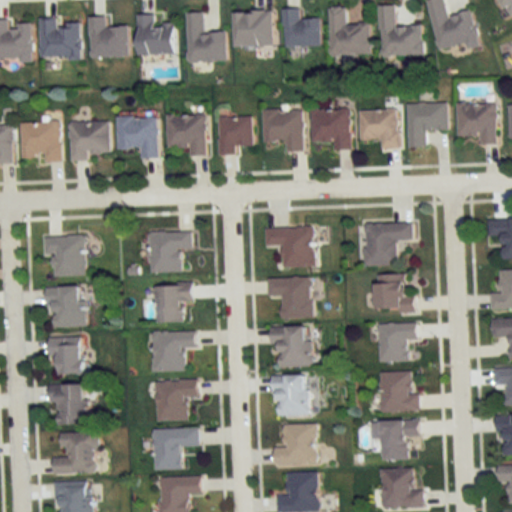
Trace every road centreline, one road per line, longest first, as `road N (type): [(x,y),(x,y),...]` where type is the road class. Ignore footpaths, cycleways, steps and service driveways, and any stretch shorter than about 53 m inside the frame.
road 1 (residential): [(0,201),(511,179)]
road 2 (residential): [(463,511),(450,182)]
road 3 (residential): [(239,511),(229,192)]
road 4 (residential): [(21,511),(7,201)]
